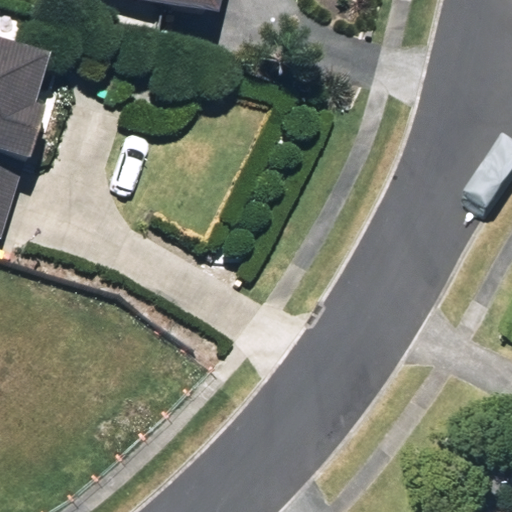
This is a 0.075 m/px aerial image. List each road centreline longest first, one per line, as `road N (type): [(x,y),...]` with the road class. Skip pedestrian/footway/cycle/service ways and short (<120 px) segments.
road 1 (residential): [(490,141),(322,382),(206,511)]
road 2 (residential): [(490,141),(483,0)]
